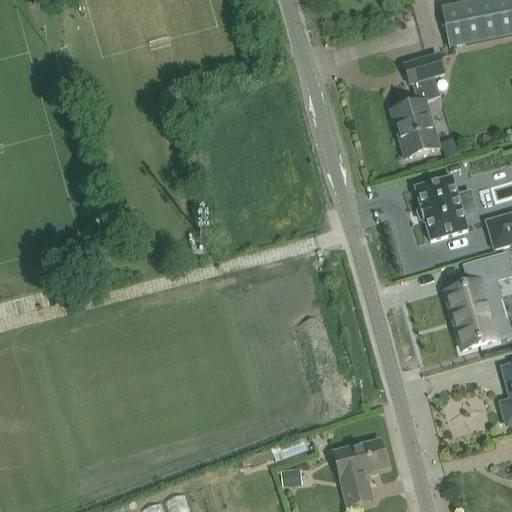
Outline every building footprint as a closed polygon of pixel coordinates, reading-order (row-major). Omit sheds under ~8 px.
[(511,0),(488,0),(442,9),(449,48),(511,36),(511,0)] [(417,105),(394,112),(391,113),(405,161),(424,155),(439,151),(425,104),(435,101),(429,81),(444,76),(439,57),(404,67),(410,87),(412,86),(417,105)] [(457,141),(440,146),(445,161),(461,156),(457,141)] [(475,212),(470,193),(456,197),(451,180),(415,190),(421,210),(419,211),(423,224),(424,224),(430,244),(467,233),(462,216),(475,212)] [(511,216),(485,224),(494,252),(511,246),(511,216)] [(469,288),(445,295),(462,353),(496,343),(497,343),(480,287),(495,282),(511,277),(506,257),(464,269),(469,288)] [(511,368),(503,371),(508,389),(511,388),(511,393),(511,403),(501,406),(507,428),(511,426),(511,368)] [(248,459),(240,462),(243,469),(250,466),(251,468),(273,460),(275,465),(306,453),(301,439),(270,451),(248,459)] [(386,468),(381,444),(335,456),(340,480),(342,485),(348,509),(371,503),(364,474),(386,468)] [(300,472),(280,474),(282,490),(301,489),(300,472)] [(232,511),(224,482),(183,493),(187,511),(232,511)] [(159,503),(161,511),(180,511),(176,498),(159,503)]
